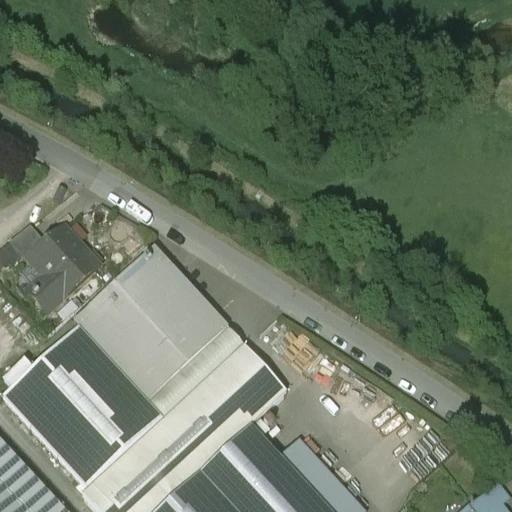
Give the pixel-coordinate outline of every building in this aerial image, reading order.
[(30,232),(10,248),(29,269),(30,268),(29,267),(47,251),(30,232)] [(47,251),(29,267),(30,268),(43,283),(27,298),(47,320),(99,272),(65,235),(47,251)] [(154,255),(73,328),(79,335),(90,346),(171,273),(154,255)] [(171,273),(90,346),(149,409),(228,336),(171,273)] [(90,346),(79,335),(3,405),(89,498),(82,504),(90,511),(166,511),(198,483),(290,398),(246,351),(163,428),(147,411),(149,409),(90,346)] [(319,511),(250,436),(243,443),(198,483),(224,511),(319,511)] [(61,511),(0,442),(0,511),(61,511)] [(224,511),(198,483),(166,511),(224,511)] [(498,493),(472,511),(500,511),(508,506),(498,493)]
